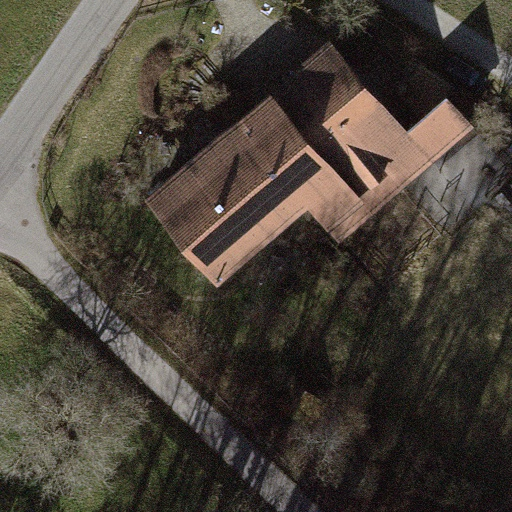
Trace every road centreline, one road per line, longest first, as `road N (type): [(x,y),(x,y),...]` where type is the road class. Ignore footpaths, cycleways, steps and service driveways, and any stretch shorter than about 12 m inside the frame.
road 1 (track): [(0,217),(311,511)]
road 2 (residential): [(0,171),(119,0)]
road 3 (track): [(402,0),(511,70)]
